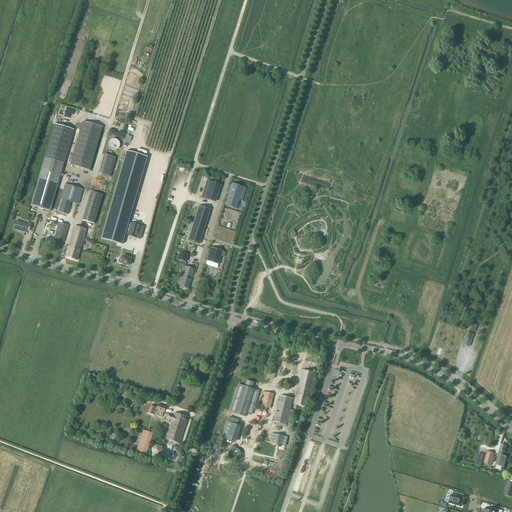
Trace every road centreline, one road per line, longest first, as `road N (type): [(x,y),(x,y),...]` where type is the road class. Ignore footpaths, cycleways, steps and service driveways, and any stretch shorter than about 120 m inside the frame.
road 1 (tertiary): [(511,431),(408,358),(232,320)]
road 2 (track): [(152,288),(246,0)]
road 3 (track): [(148,0),(58,269)]
road 4 (tertiary): [(232,320),(0,250)]
road 5 (unclassified): [(168,511),(232,320)]
